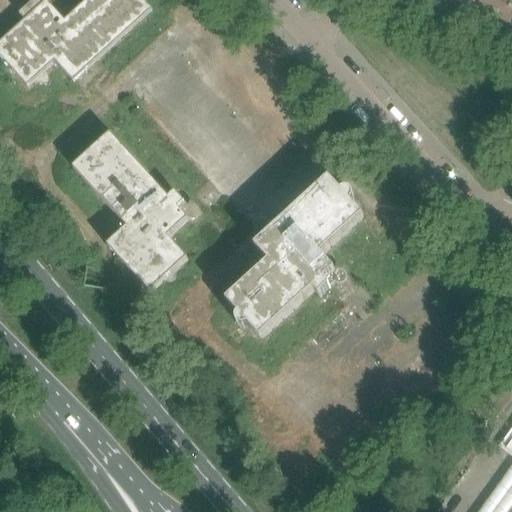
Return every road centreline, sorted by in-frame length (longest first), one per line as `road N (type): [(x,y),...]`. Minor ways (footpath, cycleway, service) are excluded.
road 1 (secondary): [(233,511),(0,239)]
road 2 (unknown): [(325,364),(418,280),(417,242),(315,123)]
road 3 (residential): [(495,235),(313,46)]
road 4 (unknown): [(315,123),(245,168),(211,160),(142,75)]
road 5 (secondary): [(56,413),(160,511)]
road 6 (residential): [(511,52),(389,0)]
